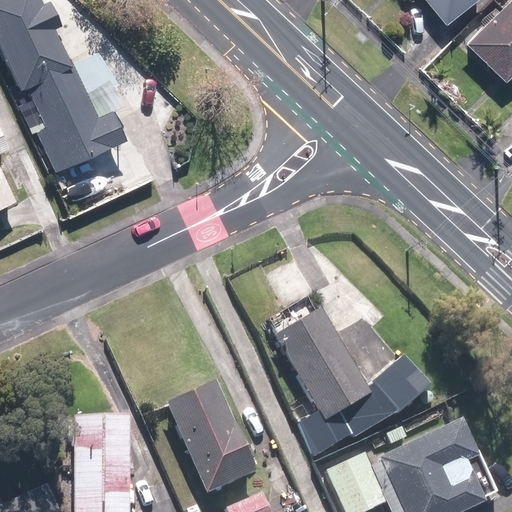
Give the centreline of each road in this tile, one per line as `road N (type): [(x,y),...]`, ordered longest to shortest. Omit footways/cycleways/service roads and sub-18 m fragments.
road 1 (residential): [(0,314),(252,198),(359,115)]
road 2 (secondary): [(511,260),(359,115)]
road 3 (secondary): [(359,115),(233,0)]
